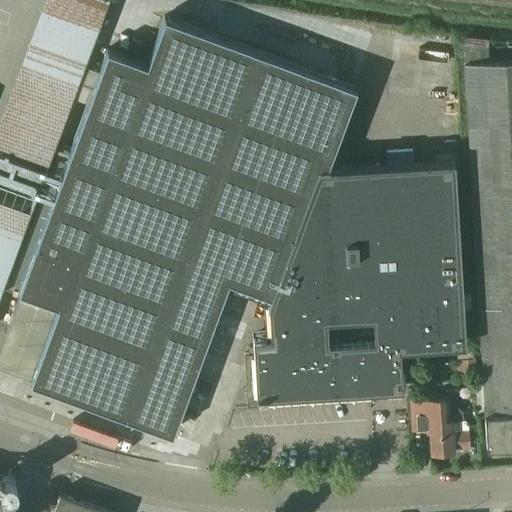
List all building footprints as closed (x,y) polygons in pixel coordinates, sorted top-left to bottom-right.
[(0,286),(106,2),(100,0),(53,0),(0,138),(0,286)] [(146,62),(107,47),(18,288),(58,303),(30,379),(171,431),(228,275),(270,290),(266,303),(268,303),(270,335),(252,336),(256,395),(400,386),(398,346),(464,342),(453,163),(321,171),(354,84),(164,13),(146,62)] [(511,445),(511,59),(464,62),(486,447),(511,445)] [(440,397),(426,398),(408,399),(410,429),(427,427),(429,451),(452,449),(452,446),(467,445),(466,429),(451,430),(450,418),(442,419),(440,397)] [(112,511),(57,492),(50,511),(112,511)] [(0,493),(0,511),(4,511),(10,497),(0,493)]
